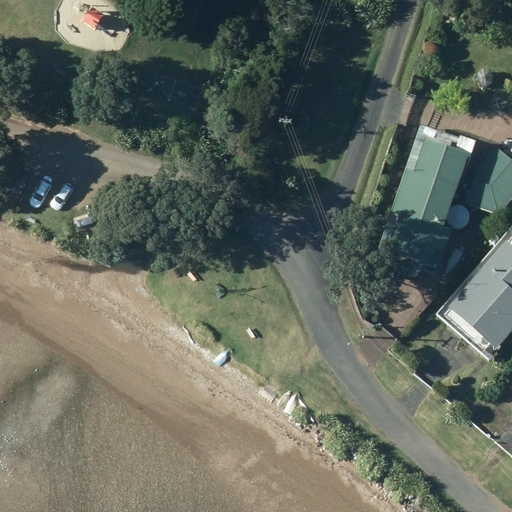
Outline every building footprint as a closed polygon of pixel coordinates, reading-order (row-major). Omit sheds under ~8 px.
[(494,73),(490,68),(483,66),(478,70),(476,77),(480,82),(487,84),(493,80),(494,73)] [(442,223),(466,150),(424,135),(412,169),(406,167),(379,244),(428,262),(434,245),(443,248),(451,226),(442,223)] [(465,201),(498,213),(511,195),(511,157),(496,144),(476,167),(465,201)] [(92,211),(74,216),(76,227),(94,222),(92,211)] [(446,303),(495,347),(511,327),(511,242),(505,237),(446,303)]
